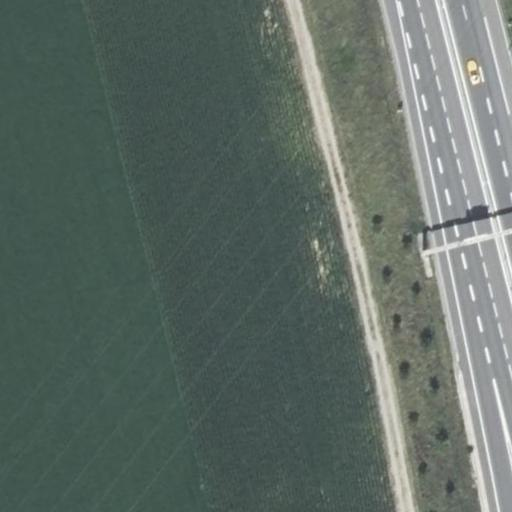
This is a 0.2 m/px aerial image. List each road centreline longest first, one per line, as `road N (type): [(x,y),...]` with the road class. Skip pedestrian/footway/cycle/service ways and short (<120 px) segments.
road 1 (track): [(409,511),(293,0)]
road 2 (trunk): [(436,76),(507,511)]
road 3 (trunk): [(436,76),(511,382)]
road 4 (trunk): [(511,237),(479,65)]
